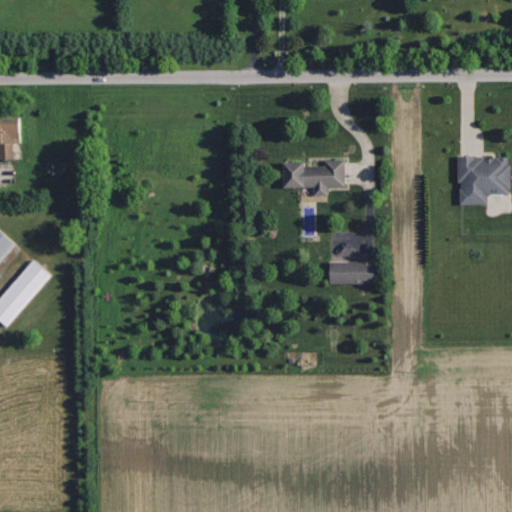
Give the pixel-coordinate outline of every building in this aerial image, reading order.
[(15,143),(25,142),(25,117),(0,117),(0,131),(1,159),(15,158),(15,143)] [(462,204),(492,204),(492,194),(511,194),(511,155),(462,156),(462,204)] [(349,186),(349,159),(327,159),(327,163),(287,163),(288,188),(317,187),(317,195),(331,195),(331,186),(349,186)] [(0,263),(18,243),(0,227),(0,263)] [(379,252),(365,253),(365,261),(334,262),(335,284),(379,283),(379,252)] [(54,275),(36,259),(0,300),(0,317),(10,326),(54,275)]
